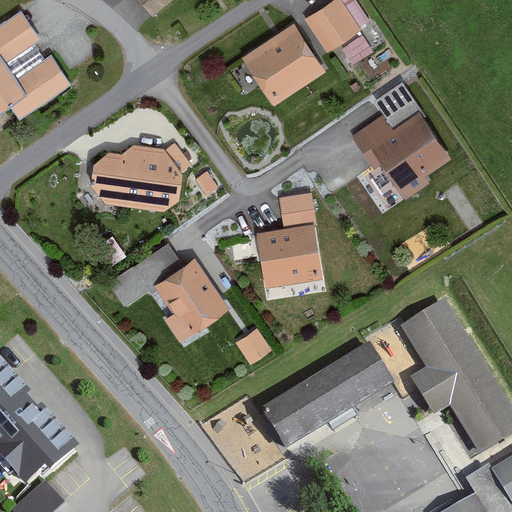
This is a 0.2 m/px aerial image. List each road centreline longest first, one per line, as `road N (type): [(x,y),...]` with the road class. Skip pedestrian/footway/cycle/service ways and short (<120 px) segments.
road 1 (tertiary): [(0,242),(162,424),(225,511)]
road 2 (residential): [(157,72),(0,177)]
road 3 (unknown): [(260,511),(409,432)]
road 4 (residential): [(266,0),(157,72)]
